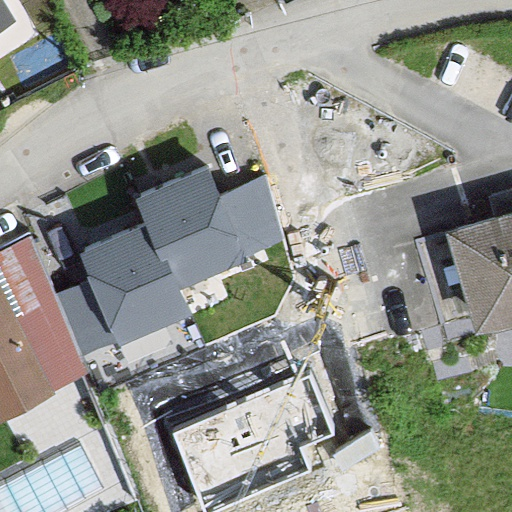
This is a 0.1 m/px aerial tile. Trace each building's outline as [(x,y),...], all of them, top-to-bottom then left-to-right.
[(86,243),(126,334),(236,291),(228,266),(279,241),(265,175),(230,189),(216,162),(145,186),(147,217),(86,243)] [(495,223),(460,236),(490,319),(511,312),(511,198),(491,205),(495,223)] [(71,297),(44,237),(0,261),(0,265),(24,318),(63,301),(71,297)] [(0,265),(0,374),(16,408),(97,372),(63,301),(24,318),(0,265)] [(320,364),(170,426),(204,511),(209,511),(328,470),(318,447),(352,435),(320,364)]
